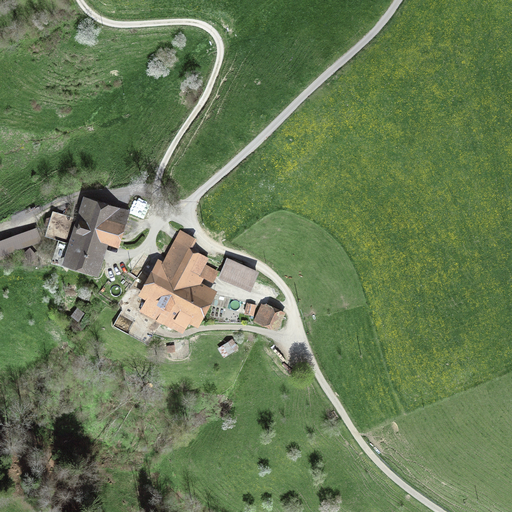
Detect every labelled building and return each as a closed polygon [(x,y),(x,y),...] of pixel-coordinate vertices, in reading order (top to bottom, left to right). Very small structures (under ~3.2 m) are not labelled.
[(93,274),(104,240),(116,244),(127,211),(85,199),(78,220),(53,212),(45,237),(70,245),(64,262),(70,263),(69,267),(93,274)] [(0,242),(0,256),(40,242),(36,230),(0,242)] [(179,232),(173,242),(187,250),(192,240),(179,232)] [(211,295),(192,284),(197,273),(190,269),(194,260),(197,256),(187,250),(173,242),(165,256),(170,258),(164,270),(156,265),(142,291),(149,295),(141,311),(173,328),(174,325),(183,330),(191,317),(197,320),(211,295)] [(34,247),(25,255),(30,261),(39,253),(34,247)] [(210,280),(215,272),(194,260),(190,269),(197,273),(210,280)] [(227,261),(220,278),(249,290),(256,273),(227,261)] [(264,324),(265,321),(275,325),(280,314),(262,306),(255,320),(264,324)] [(83,315),(77,310),(71,317),(77,323),(83,315)] [(168,342),(171,351),(182,347),(180,339),(168,342)] [(232,341),(219,350),(223,356),(236,347),(232,341)]
